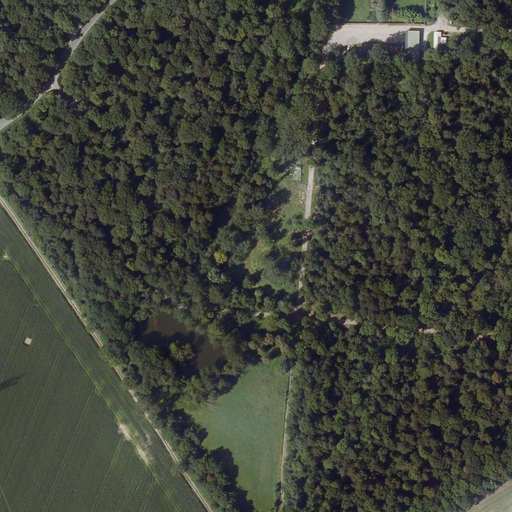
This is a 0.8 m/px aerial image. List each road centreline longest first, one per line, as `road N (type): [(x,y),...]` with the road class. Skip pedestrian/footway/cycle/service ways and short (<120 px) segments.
road 1 (track): [(327,0),(280,511)]
road 2 (track): [(71,106),(239,32),(324,25),(511,31)]
road 3 (track): [(295,317),(185,307),(142,274),(71,106),(49,80)]
road 4 (track): [(0,202),(213,511)]
road 5 (tertiary): [(0,126),(37,96),(113,0)]
